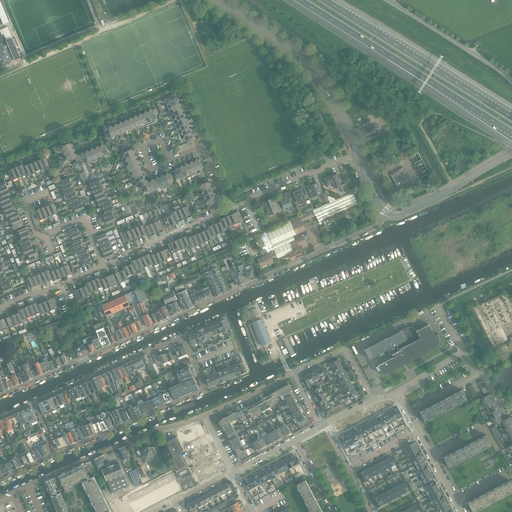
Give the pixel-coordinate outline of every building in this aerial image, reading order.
[(0,67),(2,66),(2,65),(20,58),(12,38),(6,41),(4,34),(0,35),(0,67)] [(178,103),(180,100),(176,98),(175,96),(175,95),(176,95),(174,94),(167,97),(167,98),(169,99),(169,101),(168,104),(167,105),(167,106),(166,108),(168,109),(169,110),(170,109),(171,106),(178,103)] [(169,110),(171,115),(172,114),(173,111),(180,108),(182,104),(178,103),(171,106),(170,109),(169,110)] [(150,123),(150,124),(156,122),(155,121),(157,117),(156,115),(158,115),(158,113),(156,108),(154,109),(154,110),(150,109),(149,112),(151,119),(150,123)] [(171,115),(173,120),(174,119),(175,116),(182,113),(184,109),(180,108),(173,111),(172,114),(171,115)] [(140,127),(141,128),(146,126),(145,125),(147,121),(144,115),(140,113),(139,117),(142,124),(140,127)] [(173,120),(175,125),(176,124),(178,121),(185,118),(186,115),(182,113),(175,116),(174,119),(173,120)] [(175,125),(177,130),(178,129),(180,126),(187,123),(188,119),(185,118),(178,121),(176,124),(175,125)] [(177,130),(179,135),(180,134),(182,131),(189,128),(190,124),(187,123),(180,126),(178,129),(177,130)] [(179,135),(181,140),(183,139),(184,136),(191,133),(192,129),(189,128),(182,131),(180,134),(179,135)] [(379,136),(375,128),(365,132),(369,140),(379,136)] [(193,138),(194,134),(191,133),(184,136),(183,139),(186,140),(187,143),(189,142),(191,141),(190,139),(193,138)] [(108,152),(105,145),(102,144),(101,144),(100,147),(103,154),(107,156),(108,152)] [(120,153),(124,162),(125,162),(126,158),(133,155),(135,152),(131,150),(125,153),(124,152),(120,153)] [(75,158),(77,154),(74,153),(67,156),(65,159),(69,161),(75,158)] [(83,163),(80,156),(77,154),(75,158),(78,165),(82,166),(83,163)] [(417,154),(412,157),(421,175),(426,172),(417,154)] [(124,162),(126,167),(127,166),(129,163),(135,160),(137,156),(133,155),(126,158),(125,162),(124,162)] [(50,167),(46,157),(41,159),(45,169),(50,167)] [(45,169),(41,159),(36,161),(41,171),(45,169)] [(126,167),(128,172),(129,171),(131,168),(137,165),(139,162),(135,160),(129,163),(127,166),(126,167)] [(41,171),(36,161),(32,163),(36,173),(41,171)] [(191,175),(192,177),(197,174),(196,173),(198,170),(195,163),(191,161),(190,165),(193,172),(191,175)] [(36,173),(32,163),(27,165),(32,175),(36,173)] [(186,177),(187,179),(192,177),(191,175),(193,172),(190,165),(186,163),(185,167),(188,174),(186,177)] [(27,175),(23,167),(23,164),(18,167),(22,176),(26,175),(27,175)] [(27,165),(23,167),(27,175),(26,175),(27,177),(32,175),(27,165)] [(128,172),(130,177),(131,177),(133,173),(140,170),(141,167),(137,165),(131,168),(129,171),(128,172)] [(188,174),(185,167),(181,166),(180,169),(183,176),(186,177),(188,174)] [(22,176),(18,167),(13,168),(17,178),(22,176)] [(17,178),(13,168),(9,170),(13,180),(17,178)] [(173,172),(176,181),(177,181),(178,178),(181,179),(183,176),(180,169),(176,168),(175,171),(173,172)] [(410,180),(403,168),(390,175),(397,187),(410,180)] [(108,170),(92,176),(93,180),(110,174),(108,170)] [(130,177),(132,182),(134,181),(135,178),(142,175),(143,171),(140,170),(133,173),(131,177),(130,177)] [(174,181),(171,174),(167,173),(165,176),(168,183),(172,185),(174,181)] [(342,185),(340,181),(337,175),(331,177),(331,178),(326,180),(328,184),(327,184),(329,188),(336,191),(336,189),(340,187),(343,194),(349,191),(346,184),(346,183),(342,185)] [(71,183),(69,178),(59,182),(61,187),(71,183)] [(102,184),(100,180),(90,184),(92,189),(102,184)] [(154,189),(151,182),(147,181),(146,185),(144,189),(145,192),(148,191),(152,193),(154,189)] [(210,187),(211,183),(208,182),(201,185),(199,189),(203,190),(210,187)] [(73,187),(71,183),(61,187),(63,191),(73,187)] [(322,193),(320,189),(319,189),(317,183),(307,187),(309,190),(308,191),(311,198),(322,193)] [(94,193),(104,189),(102,184),(92,189),(94,193)] [(75,191),(73,187),(63,191),(65,196),(75,191)] [(212,192),(213,188),(210,187),(203,190),(202,194),(205,195),(212,192)] [(106,193),(104,189),(94,193),(95,198),(106,193)] [(308,198),(304,189),(301,190),(302,191),(299,192),(299,191),(293,194),(297,203),(308,198)] [(10,195),(8,190),(0,193),(0,198),(0,199),(8,196),(10,195)] [(77,196),(75,191),(65,196),(67,200),(77,196)] [(214,197),(216,193),(212,192),(205,195),(204,199),(207,200),(214,197)] [(290,202),(293,201),(289,192),(284,194),(285,197),(279,199),(284,209),(287,207),(289,211),(294,209),(290,202)] [(107,197),(106,193),(95,198),(97,202),(107,197)] [(307,246),(303,237),(307,235),(301,222),(304,220),(305,221),(316,216),(319,222),(358,205),(353,193),(312,210),(265,231),(266,232),(257,236),(258,240),(256,240),(257,242),(259,241),(263,251),(266,250),(268,254),(257,259),(261,267),(270,263),(271,264),(274,263),(273,262),(289,255),(292,260),(297,257),(298,259),(303,256),(298,246),(301,245),(303,248),(307,246)] [(10,200),(8,196),(0,199),(0,198),(0,203),(0,204),(10,200)] [(79,200),(77,196),(67,200),(69,205),(71,204),(79,200)] [(101,205),(109,202),(107,197),(97,202),(99,207),(102,206),(101,205)] [(83,204),(81,199),(79,200),(71,204),(73,208),(83,204)] [(12,204),(10,200),(0,204),(2,209),(12,204)] [(282,212),(278,202),(275,203),(273,200),(270,201),(268,201),(263,203),(269,215),(278,212),(279,213),(282,212)] [(113,205),(111,201),(109,202),(101,205),(102,206),(103,210),(113,205)] [(58,213),(55,206),(54,203),(49,205),(53,215),(58,213)] [(4,213),(14,209),(12,204),(2,209),(4,213)] [(85,208),(83,204),(73,208),(75,213),(85,208)] [(193,214),(189,204),(184,206),(188,216),(193,214)] [(53,215),(49,205),(44,207),(48,217),(50,220),(54,218),(53,215)] [(115,210),(113,205),(103,210),(105,214),(113,211),(115,210)] [(188,216),(184,206),(180,208),(184,218),(188,216)] [(48,217),(44,207),(40,209),(44,219),(48,217)] [(184,218),(180,208),(175,210),(180,220),(184,218)] [(16,213),(14,209),(4,213),(6,218),(8,217),(16,213)] [(44,219),(40,209),(35,211),(36,213),(37,216),(39,219),(39,221),(44,219)] [(351,209),(345,212),(347,217),(354,215),(351,209)] [(180,220),(175,210),(171,212),(172,214),(175,222),(176,221),(180,220)] [(115,215),(113,211),(105,214),(103,215),(105,219),(115,215)] [(20,217),(18,212),(16,213),(8,217),(10,221),(20,217)] [(243,222),(238,212),(233,214),(238,224),(243,222)] [(172,214),(167,216),(172,226),(177,224),(176,221),(175,222),(172,214)] [(238,224),(233,214),(229,216),(233,226),(238,224)] [(117,220),(115,215),(105,219),(107,224),(117,220)] [(172,226),(167,216),(163,218),(167,228),(172,226)] [(233,226),(229,216),(224,218),(229,228),(233,226)] [(21,221),(20,217),(10,221),(12,225),(21,221)] [(165,228),(161,218),(156,220),(161,230),(165,228)] [(229,228),(224,218),(220,219),(221,222),(221,221),(225,229),(229,228)] [(161,230),(156,220),(152,222),(156,232),(161,230)] [(23,226),(21,221),(12,225),(14,230),(23,226)] [(221,221),(221,222),(217,223),(221,233),(226,231),(225,229),(221,221)] [(156,232),(152,222),(147,224),(152,234),(156,232)] [(146,234),(143,226),(142,223),(138,225),(142,236),(146,234)] [(217,223),(212,225),(216,235),(221,233),(217,223)] [(152,234),(147,224),(143,226),(146,234),(147,236),(152,234)] [(142,236),(138,225),(133,227),(138,237),(142,236)] [(216,235),(212,225),(208,227),(209,229),(212,237),(216,235)] [(29,232),(27,227),(17,231),(19,236),(29,232)] [(79,232),(77,227),(67,231),(69,236),(79,232)] [(138,237),(133,227),(129,229),(133,239),(138,237)] [(133,239),(129,229),(124,231),(128,241),(131,240),(133,239)] [(209,229),(204,231),(209,241),(211,240),(213,239),(212,237),(209,229)] [(128,241),(124,231),(120,233),(124,243),(128,241)] [(209,241),(204,231),(200,233),(204,243),(209,241)] [(31,237),(29,232),(19,236),(20,240),(21,240),(28,237),(28,238),(31,237)] [(81,236),(79,232),(69,236),(71,240),(81,236)] [(108,238),(106,233),(96,237),(98,242),(108,238)] [(204,243),(200,233),(195,235),(200,245),(204,243)] [(200,245),(195,235),(191,237),(195,247),(200,245)] [(83,241),(81,236),(71,240),(73,245),(81,241),(81,242),(83,241)] [(190,246),(188,241),(187,239),(187,238),(186,236),(181,238),(185,248),(190,247),(190,246)] [(30,242),(28,238),(28,237),(21,240),(20,240),(18,241),(20,246),(30,242)] [(195,247),(191,237),(187,238),(187,239),(188,241),(190,246),(190,247),(191,249),(195,247)] [(110,242),(108,238),(98,242),(100,246),(110,242)] [(185,248),(181,238),(177,240),(181,250),(185,248)] [(181,250),(177,240),(172,242),(177,252),(181,250)] [(83,246),(81,242),(81,241),(73,245),(71,245),(73,250),(83,246)] [(32,246),(30,242),(20,246),(22,250),(32,246)] [(112,247),(110,242),(100,246),(102,251),(112,247)] [(177,252),(172,242),(168,244),(172,254),(177,252)] [(34,251),(34,250),(32,246),(22,250),(24,255),(26,254),(34,251)] [(85,250),(83,246),(73,250),(75,254),(77,254),(85,250)] [(113,251),(112,247),(102,251),(104,255),(113,251)] [(38,254),(36,249),(34,250),(34,251),(26,254),(28,258),(38,254)] [(89,254),(87,249),(85,250),(77,254),(79,258),(89,254)] [(172,259),(168,249),(163,251),(167,261),(172,259)] [(233,256),(230,249),(215,255),(218,262),(233,256)] [(115,256),(115,255),(113,251),(104,255),(106,260),(115,256)] [(167,261),(163,251),(158,253),(163,263),(167,261)] [(163,263),(158,253),(154,255),(158,265),(163,263)] [(40,259),(38,254),(28,258),(30,263),(40,259)] [(90,258),(89,254),(79,258),(80,262),(90,258)] [(153,264),(150,256),(149,254),(145,256),(149,266),(153,264)] [(158,265),(154,255),(150,256),(153,264),(154,266),(158,265)] [(149,266),(145,256),(140,258),(144,268),(149,266)] [(92,263),(90,258),(80,262),(82,267),(92,263)] [(144,268),(140,258),(136,260),(140,270),(144,268)] [(140,270),(136,260),(131,262),(132,264),(135,272),(136,272),(140,270)] [(71,273),(69,267),(67,264),(62,266),(66,275),(71,273)] [(132,264),(128,266),(132,276),(137,274),(136,272),(135,272),(132,264)] [(251,278),(252,280),(256,278),(255,276),(256,276),(252,265),(244,268),(243,264),(239,266),(242,274),(246,273),(249,279),(251,278)] [(66,275),(62,266),(58,267),(62,277),(66,275)] [(132,276),(128,266),(123,268),(129,280),(128,278),(132,276)] [(62,277),(58,267),(53,269),(57,279),(62,277)] [(129,280),(123,268),(124,270),(120,272),(124,282),(129,280)] [(228,291),(219,271),(217,268),(205,274),(206,277),(215,297),(228,291)] [(52,279),(49,271),(49,269),(44,271),(48,281),(52,279)] [(57,279),(53,269),(49,271),(52,279),(53,281),(57,279)] [(239,270),(233,273),(234,275),(234,276),(238,286),(242,284),(243,285),(244,284),(245,283),(239,270)] [(48,281),(44,271),(39,273),(43,283),(48,281)] [(124,282),(120,272),(115,274),(119,284),(124,282)] [(43,283),(39,273),(35,275),(39,284),(43,283)] [(39,284),(35,275),(30,276),(34,286),(39,284)] [(118,284),(113,275),(109,277),(113,286),(118,284)] [(34,286),(30,276),(26,278),(30,288),(34,286)] [(113,286),(109,277),(105,278),(109,288),(113,286)] [(103,288),(100,280),(99,278),(95,280),(99,290),(103,288)] [(109,288),(105,278),(100,280),(103,288),(104,290),(109,288)] [(13,284),(11,280),(9,281),(1,284),(3,289),(13,284)] [(99,290),(95,280),(90,282),(94,292),(99,290)] [(194,306),(188,292),(183,281),(175,285),(179,293),(177,294),(184,310),(194,306)] [(94,292),(90,282),(86,284),(87,286),(90,294),(94,292)] [(15,289),(13,284),(3,289),(5,293),(15,289)] [(90,294),(87,286),(82,288),(86,298),(91,296),(90,294)] [(173,291),(171,292),(169,287),(161,290),(164,295),(162,296),(166,304),(177,299),(173,291)] [(213,297),(209,287),(203,289),(207,299),(213,297)] [(86,298),(82,288),(78,290),(82,299),(86,298)] [(142,288),(134,291),(140,303),(143,301),(147,300),(147,299),(146,298),(142,288)] [(207,299),(203,289),(197,292),(201,302),(207,299)] [(82,299),(78,290),(73,292),(77,301),(82,299)] [(201,302),(197,292),(191,295),(195,305),(201,302)] [(105,304),(102,305),(107,316),(130,306),(129,304),(125,295),(109,302),(105,304)] [(59,308),(55,298),(51,300),(55,310),(59,308)] [(55,310),(51,300),(46,301),(50,311),(55,310)] [(50,311),(46,301),(42,303),(46,313),(50,311)] [(149,316),(147,311),(143,301),(140,303),(137,304),(147,327),(154,324),(150,317),(149,316)] [(181,312),(176,302),(173,303),(173,302),(170,304),(175,314),(181,312)] [(40,313),(37,305),(37,303),(32,305),(36,315),(40,313)] [(46,313),(42,303),(37,305),(40,313),(41,315),(46,313)] [(170,316),(167,309),(164,303),(162,305),(162,307),(160,308),(165,319),(170,316)] [(175,314),(170,304),(168,306),(169,309),(168,310),(168,308),(167,309),(170,316),(175,314)] [(36,315),(32,305),(27,307),(32,317),(36,315)] [(32,317),(27,307),(23,309),(27,318),(32,317)] [(164,319),(160,310),(159,308),(157,310),(155,312),(159,321),(160,322),(162,321),(163,320),(164,319)] [(259,315),(256,308),(247,312),(251,319),(259,315)] [(27,318),(23,309),(19,310),(19,313),(23,320),(27,318)] [(159,322),(155,313),(152,314),(151,310),(149,311),(148,311),(147,311),(149,316),(151,315),(154,324),(159,322)] [(23,320),(19,313),(15,314),(19,324),(24,323),(23,320)] [(19,324),(15,314),(11,316),(15,326),(19,324)] [(15,326),(11,316),(6,318),(10,328),(15,326)] [(143,329),(140,320),(138,316),(137,317),(137,318),(134,320),(139,331),(143,329)] [(126,327),(130,335),(134,333),(130,325),(131,324),(128,317),(125,319),(128,325),(126,327)] [(8,329),(4,319),(0,320),(0,322),(4,331),(8,329)] [(271,342),(261,319),(252,323),(262,346),(271,342)] [(129,335),(125,327),(123,328),(122,325),(120,320),(118,321),(118,322),(119,324),(125,337),(129,335)] [(223,332),(223,333),(229,330),(225,320),(219,322),(220,322),(223,332)] [(38,329),(41,334),(59,327),(56,322),(38,329)] [(125,337),(119,324),(118,322),(116,323),(119,330),(117,330),(121,339),(125,337)] [(214,325),(218,334),(223,332),(220,322),(219,322),(214,325)] [(110,344),(101,323),(94,326),(98,335),(103,347),(110,344)] [(383,375),(442,344),(438,337),(439,337),(438,334),(435,335),(429,324),(416,331),(416,330),(415,329),(414,328),(413,328),(412,327),(410,327),(409,327),(408,327),(407,327),(387,336),(388,338),(365,350),(370,359),(388,349),(393,358),(378,365),(383,375)] [(213,336),(218,334),(214,325),(209,327),(213,336)] [(105,328),(112,343),(116,341),(110,328),(109,326),(105,328)] [(120,339),(116,331),(115,332),(112,327),(110,328),(116,341),(120,339)] [(208,339),(208,338),(213,336),(209,327),(204,329),(208,339)] [(199,332),(203,341),(208,339),(208,338),(208,339),(204,329),(204,328),(198,331),(198,332),(199,332)] [(193,334),(197,343),(203,341),(199,332),(198,332),(193,334)] [(193,334),(188,336),(192,346),(197,343),(193,334)] [(103,347),(98,335),(92,338),(97,350),(103,347)] [(97,350),(92,338),(91,337),(86,339),(87,343),(91,352),(97,350)] [(287,337),(282,340),(290,356),(295,354),(287,337)] [(84,344),(87,343),(86,339),(83,340),(83,341),(80,342),(82,345),(74,349),(76,353),(77,353),(79,357),(85,354),(85,355),(89,353),(84,344)] [(65,357),(59,343),(57,344),(60,350),(58,351),(60,356),(59,357),(62,365),(67,363),(65,357)] [(187,354),(183,345),(175,349),(178,357),(187,354)] [(55,358),(54,354),(52,348),(49,349),(53,360),(52,361),(55,368),(62,365),(59,357),(55,358)] [(51,370),(48,362),(46,358),(45,354),(43,350),(40,351),(40,352),(35,354),(39,362),(41,361),(46,372),(51,370)] [(173,360),(170,352),(167,354),(165,355),(165,353),(159,356),(160,356),(159,357),(161,362),(162,362),(163,363),(168,361),(168,362),(173,360)] [(55,368),(52,361),(51,361),(47,354),(45,354),(46,358),(48,362),(51,370),(55,368)] [(149,362),(146,354),(141,356),(147,368),(153,366),(151,361),(149,362)] [(145,366),(141,357),(132,361),(136,369),(136,370),(145,366)] [(341,365),(338,359),(331,363),(334,369),(341,365)] [(46,372),(41,361),(39,362),(35,363),(40,375),(46,372)] [(241,373),(241,374),(247,372),(242,361),(236,363),(237,364),(241,373)] [(20,384),(16,373),(14,370),(14,369),(11,362),(7,364),(10,371),(11,371),(12,375),(10,375),(15,386),(20,384)] [(133,375),(128,363),(124,365),(129,375),(129,376),(130,376),(131,376),(132,376),(131,375),(133,375)] [(38,375),(36,370),(34,371),(34,370),(31,371),(28,364),(23,366),(29,380),(38,375)] [(236,376),(241,373),(237,364),(232,366),(236,376)] [(29,380),(23,366),(23,365),(21,366),(22,370),(20,371),(20,373),(24,382),(29,380)] [(129,375),(124,365),(120,367),(125,377),(128,384),(130,383),(127,376),(129,375)] [(344,370),(341,365),(334,369),(336,372),(334,373),(335,375),(337,374),(344,370)] [(0,366),(0,374),(6,390),(11,388),(8,382),(7,379),(6,380),(5,377),(1,366),(0,366)] [(169,389),(173,400),(188,393),(198,389),(193,378),(192,375),(188,366),(176,371),(180,380),(181,380),(182,383),(169,389)] [(226,368),(230,378),(236,376),(232,366),(226,368)] [(24,382),(20,373),(20,371),(18,367),(14,369),(14,370),(16,373),(20,384),(24,382)] [(125,377),(120,367),(115,369),(120,379),(122,384),(124,383),(122,379),(125,377)] [(326,374),(322,367),(316,370),(320,377),(326,374)] [(221,371),(225,380),(230,378),(226,368),(221,371)] [(120,379),(115,369),(111,371),(116,381),(118,386),(119,388),(120,387),(119,385),(120,385),(118,380),(120,379)] [(320,377),(316,370),(311,373),(315,380),(320,377)] [(347,376),(344,370),(337,374),(340,380),(347,376)] [(106,373),(111,383),(114,391),(116,390),(113,382),(116,381),(111,371),(106,373)] [(220,382),(220,383),(226,380),(225,380),(221,371),(216,373),(220,382)] [(109,385),(111,383),(106,373),(102,375),(108,387),(109,390),(111,394),(113,393),(111,389),(109,385)] [(215,384),(220,382),(216,373),(211,375),(215,384)] [(315,380),(311,373),(305,376),(306,377),(303,378),(310,390),(312,389),(309,383),(315,380)] [(8,382),(11,388),(14,386),(10,375),(5,377),(6,380),(7,379),(8,382)] [(108,387),(102,375),(97,377),(104,392),(106,391),(105,388),(108,387)] [(211,375),(205,377),(209,387),(215,384),(211,375)] [(350,381),(347,376),(340,380),(343,385),(350,381)] [(102,393),(103,395),(105,394),(104,392),(97,377),(93,379),(99,392),(102,391),(102,393)] [(97,391),(92,380),(88,382),(95,399),(97,398),(94,392),(97,391)] [(353,387),(350,381),(343,385),(346,391),(353,387)] [(95,399),(88,382),(83,384),(88,395),(90,394),(93,400),(95,399)] [(88,395),(83,384),(77,387),(81,397),(83,400),(86,398),(88,403),(91,402),(88,395)] [(290,390),(292,389),(291,389),(291,388),(292,388),(292,387),(292,386),(291,385),(290,385),(289,385),(289,384),(279,389),(282,394),(290,390)] [(323,392),(320,387),(320,386),(318,387),(316,388),(313,390),(316,396),(323,392)] [(81,397),(77,387),(72,389),(76,399),(81,397)] [(356,392),(353,387),(346,391),(349,396),(356,392)] [(68,391),(73,403),(77,401),(76,399),(72,389),(68,391)] [(276,398),(282,394),(279,389),(270,394),(271,395),(274,402),(277,400),(276,398)] [(171,400),(168,392),(167,390),(162,392),(163,394),(166,403),(171,400)] [(293,395),(291,392),(290,390),(282,394),(284,399),(293,395)] [(71,401),(67,391),(62,393),(67,407),(68,409),(71,408),(69,402),(71,401)] [(424,420),(469,401),(464,391),(420,410),(424,420)] [(326,398),(323,392),(316,396),(319,402),(326,398)] [(359,398),(356,392),(349,396),(352,402),(359,398)] [(67,407),(62,393),(55,396),(60,406),(64,404),(65,408),(67,407)] [(161,405),(158,397),(157,394),(152,396),(153,399),(156,407),(161,405)] [(166,403),(163,394),(158,397),(161,405),(166,403)] [(483,404),(493,399),(490,394),(485,396),(480,399),(483,404)] [(274,402),(271,395),(266,398),(271,406),(275,404),(274,402)] [(295,399),(293,395),(284,399),(287,404),(295,399)] [(60,406),(55,396),(51,398),(56,410),(61,408),(60,406)] [(56,410),(51,398),(47,400),(52,412),(56,410)] [(271,406),(266,398),(261,400),(266,409),(271,406)] [(329,403),(326,398),(319,402),(322,407),(329,403)] [(156,407),(153,399),(148,401),(151,409),(156,407)] [(298,404),(296,402),(295,399),(287,404),(289,409),(298,404)] [(486,410),(496,404),(493,399),(483,404),(486,410)] [(52,412),(47,400),(43,402),(48,414),(52,412)] [(266,409),(261,400),(256,403),(261,412),(266,409)] [(146,411),(143,403),(142,401),(137,403),(138,405),(141,413),(146,411)] [(143,403),(146,411),(151,409),(148,401),(143,403)] [(192,403),(191,401),(174,408),(175,410),(192,403)] [(48,414),(43,402),(38,403),(43,415),(48,414)] [(141,413),(138,405),(137,403),(132,405),(133,407),(136,415),(141,413)] [(261,412),(256,403),(252,405),(256,414),(261,412)] [(333,408),(332,405),(330,406),(329,403),(322,407),(325,413),(326,412),(329,410),(332,409),(333,408)] [(300,409),(298,404),(289,409),(292,413),(300,409)] [(489,415),(499,409),(496,404),(486,410),(489,415)] [(256,414),(252,405),(247,408),(252,417),(256,414)] [(37,420),(31,407),(26,409),(32,423),(37,420)] [(129,417),(125,407),(122,409),(121,408),(118,409),(124,421),(130,419),(129,417)] [(136,415),(133,407),(128,409),(130,416),(131,418),(136,415)] [(252,417),(247,408),(242,410),(247,419),(252,417)] [(397,408),(392,410),(398,421),(403,419),(397,408)] [(28,420),(31,427),(33,426),(32,423),(26,409),(21,412),(25,422),(28,420)] [(123,422),(117,409),(112,411),(113,412),(118,424),(123,422)] [(303,414),(301,411),(300,409),(292,413),(295,418),(303,414)] [(492,420),(502,415),(499,409),(489,415),(492,420)] [(247,419),(242,410),(238,413),(241,419),(242,422),(244,421),(245,422),(248,421),(247,419)] [(392,410),(387,413),(392,423),(397,421),(397,422),(398,421),(392,410)] [(113,426),(109,417),(107,412),(106,411),(101,413),(104,419),(108,428),(113,426)] [(118,424),(113,412),(110,414),(109,411),(107,412),(109,417),(113,426),(118,424)] [(19,422),(23,430),(25,429),(23,423),(25,422),(21,412),(16,414),(19,422)] [(241,419),(238,413),(237,412),(228,417),(230,422),(236,418),(238,421),(241,419)] [(97,417),(103,430),(108,428),(104,419),(101,413),(96,415),(97,417)] [(387,413),(382,415),(388,427),(388,426),(388,425),(392,423),(387,413)] [(305,418),(303,414),(295,418),(297,423),(305,418)] [(382,415),(377,418),(383,429),(388,427),(382,415)] [(504,420),(502,416),(502,415),(492,420),(494,425),(501,422),(504,420)] [(17,427),(12,416),(8,417),(11,424),(13,423),(15,428),(17,427)] [(511,422),(511,418),(511,416),(504,420),(501,422),(504,427),(511,422)] [(13,429),(11,424),(8,417),(3,420),(9,433),(12,440),(13,439),(13,437),(14,437),(10,430),(13,429)] [(97,433),(91,419),(90,417),(88,418),(90,423),(88,424),(93,435),(97,433)] [(103,430),(97,417),(91,419),(97,433),(103,430)] [(230,422),(228,417),(218,422),(219,423),(218,423),(218,424),(218,425),(219,426),(220,426),(221,427),(222,426),(230,422)] [(308,423),(306,421),(305,418),(297,423),(300,428),(307,424),(308,423)] [(377,418),(373,421),(379,432),(379,431),(378,429),(382,427),(383,429),(377,418)] [(85,438),(80,425),(77,426),(74,419),(72,420),(72,422),(75,427),(75,429),(80,440),(85,438)] [(9,433),(3,420),(0,420),(0,424),(2,429),(4,428),(7,434),(9,433)] [(93,435),(88,424),(86,425),(85,421),(83,422),(89,436),(93,435)] [(373,421),(368,423),(374,434),(379,432),(373,421)] [(67,423),(71,431),(75,442),(80,440),(75,429),(75,427),(72,422),(67,423)] [(89,436),(83,422),(79,424),(80,425),(85,438),(89,436)] [(233,426),(230,422),(222,426),(225,431),(233,426)] [(75,442),(71,431),(67,423),(65,425),(68,432),(66,433),(71,444),(75,442)] [(368,423),(363,426),(369,437),(374,434),(368,423)] [(291,432),(287,425),(287,424),(282,427),(286,435),(291,432)] [(200,425),(196,427),(200,436),(204,433),(200,425)] [(235,431),(233,426),(225,431),(227,435),(235,431)] [(363,426),(358,428),(364,439),(369,437),(363,426)] [(196,427),(191,430),(196,438),(200,436),(196,427)] [(286,435),(282,427),(277,430),(281,438),(286,435)] [(358,428),(354,431),(359,442),(364,439),(358,428)] [(191,430),(187,432),(191,440),(196,438),(191,430)] [(281,438),(277,430),(272,432),(276,440),(281,438)] [(238,436),(235,431),(227,435),(230,440),(238,436)] [(354,431),(349,433),(355,444),(359,442),(354,431)] [(71,444),(66,433),(65,432),(61,434),(66,446),(71,444)] [(187,432),(183,434),(187,442),(191,440),(187,432)] [(276,440),(272,432),(267,435),(272,443),(276,440)] [(349,433),(344,436),(350,447),(355,444),(349,433)] [(66,446),(61,434),(57,436),(62,447),(66,446)] [(183,434),(178,436),(183,445),(187,442),(183,434)] [(272,443),(267,435),(262,437),(267,445),(272,443)] [(492,445),(486,435),(472,443),(477,452),(492,445)] [(62,447),(57,436),(53,437),(58,449),(62,447)] [(240,441),(238,436),(230,440),(232,445),(240,441)] [(344,436),(339,438),(345,449),(350,447),(344,436)] [(44,442),(42,443),(42,444),(47,454),(50,453),(51,452),(44,437),(42,438),(44,442)] [(177,437),(166,442),(167,444),(171,452),(170,453),(168,454),(168,453),(168,454),(177,474),(179,480),(182,478),(180,473),(188,469),(180,454),(184,452),(183,449),(177,437)] [(267,445),(262,437),(258,440),(262,448),(267,445)] [(262,448),(258,440),(253,442),(253,443),(257,450),(257,451),(262,448)] [(243,445),(240,441),(232,445),(235,450),(243,445)] [(405,453),(416,447),(414,442),(403,448),(405,453)] [(43,456),(38,446),(37,445),(35,446),(34,443),(32,444),(33,447),(39,458),(43,456)] [(37,445),(38,446),(43,456),(47,454),(42,443),(37,445)] [(208,443),(199,447),(202,452),(211,448),(208,443)] [(477,452),(472,443),(458,450),(463,460),(477,452)] [(246,450),(243,445),(235,450),(237,454),(246,450)] [(126,446),(118,449),(122,460),(131,456),(126,446)] [(153,454),(155,453),(156,452),(154,448),(153,447),(151,448),(150,446),(150,447),(148,446),(147,447),(146,448),(141,450),(142,454),(141,454),(144,460),(154,456),(153,454)] [(29,448),(30,450),(35,460),(39,458),(33,447),(29,448)] [(408,457),(419,451),(416,447),(405,453),(408,457)] [(35,460),(30,450),(29,448),(25,450),(30,462),(35,460)] [(211,448),(202,452),(204,457),(213,452),(211,448)] [(248,455),(246,450),(237,454),(240,459),(248,455)] [(463,460),(458,450),(444,458),(449,468),(463,460)] [(419,451),(408,457),(408,458),(409,457),(411,461),(421,456),(419,451)] [(30,462),(25,452),(20,455),(24,464),(26,463),(27,464),(29,463),(29,462),(30,462)] [(293,454),(289,457),(294,468),(299,466),(298,463),(300,463),(297,458),(296,459),(293,454)] [(24,464),(20,455),(14,457),(19,467),(21,466),(22,466),(23,466),(23,465),(24,464)] [(94,460),(99,471),(102,470),(100,466),(104,465),(102,460),(105,458),(104,455),(94,460)] [(414,466),(423,460),(421,456),(411,461),(414,466)] [(19,467),(14,457),(9,460),(13,469),(15,468),(16,469),(18,468),(18,467),(19,467)] [(289,457),(284,459),(290,470),(294,468),(289,457)] [(386,459),(390,467),(395,464),(391,457),(386,459)] [(284,459),(280,462),(285,473),(286,473),(285,471),(289,468),(290,471),(290,470),(284,459)] [(390,467),(386,459),(382,461),(386,469),(390,467)] [(13,469),(9,460),(3,462),(8,472),(10,471),(11,471),(12,471),(13,470),(13,469)] [(217,460),(214,462),(218,471),(222,469),(217,460)] [(415,471),(426,465),(423,460),(414,466),(416,470),(415,471)] [(386,469),(382,461),(377,464),(381,472),(386,469)] [(280,462),(275,464),(281,475),(285,473),(280,462)] [(128,486),(119,463),(113,465),(108,467),(108,468),(103,470),(107,480),(112,493),(123,489),(128,486)] [(275,464),(271,466),(276,478),(281,475),(275,464)] [(381,472),(377,464),(373,466),(377,474),(381,472)] [(108,511),(107,510),(92,478),(90,479),(88,480),(87,478),(86,475),(87,474),(83,465),(59,477),(66,492),(71,490),(69,486),(68,484),(81,477),(83,480),(83,481),(86,487),(89,492),(92,499),(94,504),(98,511),(108,511)] [(417,475),(428,469),(426,465),(415,471),(417,475)] [(271,466),(266,469),(272,480),(276,478),(271,466)] [(377,474),(373,466),(368,469),(372,476),(377,474)] [(145,473),(142,467),(136,469),(139,475),(145,473)] [(143,484),(139,475),(136,469),(129,472),(135,487),(143,484)] [(266,469),(262,471),(267,481),(266,480),(271,478),(272,480),(266,469)] [(372,476),(368,469),(364,471),(368,479),(372,476)] [(422,479),(431,474),(428,469),(417,475),(417,476),(419,475),(422,479)] [(262,471),(257,474),(262,484),(267,481),(262,471)] [(364,471),(359,474),(363,481),(368,479),(364,471)] [(182,478),(179,480),(180,481),(182,486),(192,482),(193,481),(194,481),(192,477),(192,476),(191,474),(190,474),(182,478)] [(257,474),(253,476),(258,487),(259,487),(258,486),(262,484),(257,474)] [(431,474),(422,479),(424,483),(433,479),(431,474)] [(253,476),(248,478),(254,489),(258,487),(253,476)] [(52,478),(45,481),(47,487),(46,488),(47,490),(47,491),(49,491),(50,494),(51,497),(61,493),(60,492),(59,490),(57,491),(56,490),(55,487),(56,487),(54,481),(56,481),(54,478),(54,477),(52,478)] [(248,478),(243,481),(249,492),(254,489),(248,478)] [(313,494),(310,489),(305,480),(296,484),(304,499),(313,494)] [(511,492),(511,483),(510,480),(496,488),(501,498),(511,492)] [(426,491),(437,486),(434,481),(423,487),(426,491)] [(174,482),(170,484),(175,493),(179,491),(174,482)] [(399,485),(404,492),(409,490),(404,482),(399,485)] [(231,490),(227,483),(222,486),(225,493),(226,494),(228,493),(227,492),(231,490)] [(395,487),(399,495),(404,492),(399,485),(395,487)] [(225,493),(222,486),(216,489),(220,496),(225,493)] [(430,495),(439,490),(437,486),(426,491),(426,492),(428,491),(430,495)] [(391,489),(395,497),(399,495),(395,487),(391,489)] [(501,498),(496,488),(482,495),(487,505),(501,498)] [(220,496),(216,489),(211,492),(214,499),(220,496)] [(395,497),(391,489),(386,492),(390,499),(395,497)] [(432,500),(442,495),(439,490),(430,495),(433,500),(432,500)] [(158,491),(154,492),(159,501),(162,500),(158,491)] [(205,495),(209,501),(209,503),(212,501),(211,500),(214,499),(211,492),(205,495)] [(382,494),(386,502),(390,499),(386,492),(382,494)] [(68,511),(61,493),(51,497),(53,501),(54,505),(57,511),(68,511)] [(314,511),(321,509),(318,503),(313,494),(304,499),(311,511),(314,511)] [(386,502),(382,494),(377,496),(381,504),(386,502)] [(203,504),(204,506),(206,504),(205,503),(209,501),(205,495),(200,498),(203,504)] [(433,506),(444,500),(442,495),(432,500),(434,505),(433,506)] [(474,511),(487,505),(482,495),(468,503),(472,511),(474,511)] [(381,504),(377,496),(372,499),(377,507),(381,504)] [(203,504),(200,498),(194,501),(198,507),(203,504)] [(436,511),(447,505),(444,500),(433,506),(436,511)] [(198,507),(194,501),(187,504),(190,511),(198,507)] [(136,502),(131,505),(134,511),(138,511),(140,511),(136,502)] [(240,507),(238,502),(231,506),(233,511),(240,507)]
